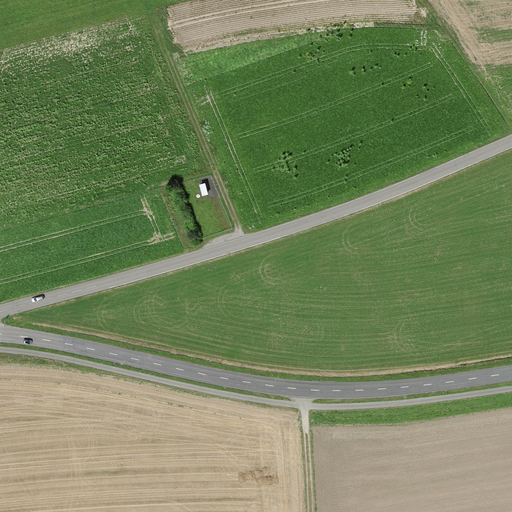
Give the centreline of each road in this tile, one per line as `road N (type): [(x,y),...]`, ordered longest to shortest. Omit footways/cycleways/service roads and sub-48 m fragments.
road 1 (tertiary): [(511,141),(338,211),(0,311)]
road 2 (tertiary): [(511,372),(306,389),(0,334)]
road 3 (track): [(306,389),(310,511)]
